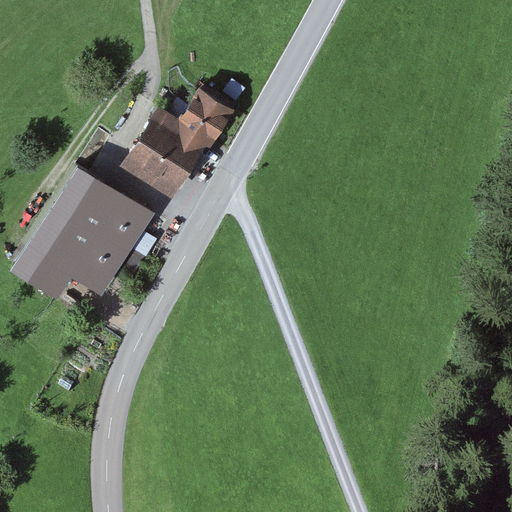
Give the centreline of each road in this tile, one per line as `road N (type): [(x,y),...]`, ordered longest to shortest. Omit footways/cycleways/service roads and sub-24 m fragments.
road 1 (tertiary): [(107,511),(114,393),(154,304),(330,0)]
road 2 (track): [(360,511),(234,177)]
road 3 (unknown): [(148,93),(122,139),(116,169),(204,226)]
